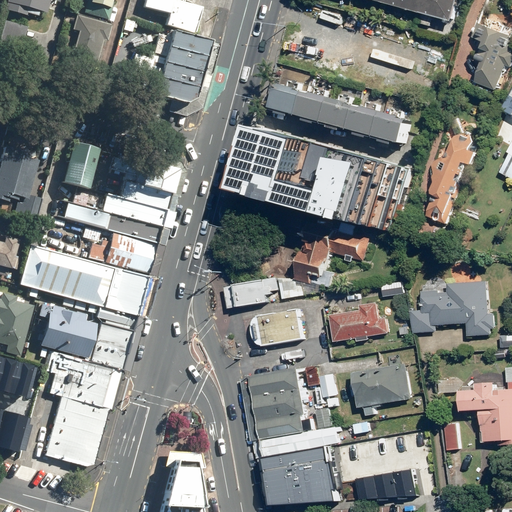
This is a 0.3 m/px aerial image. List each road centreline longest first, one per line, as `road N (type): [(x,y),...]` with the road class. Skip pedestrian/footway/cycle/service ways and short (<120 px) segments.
road 1 (tertiary): [(219,149),(0,89)]
road 2 (secondary): [(178,304),(226,386),(243,511)]
road 3 (secondary): [(240,511),(210,405),(164,351)]
road 4 (primary): [(164,351),(120,511)]
road 5 (primary): [(219,149),(178,304)]
road 6 (primary): [(260,0),(219,149)]
